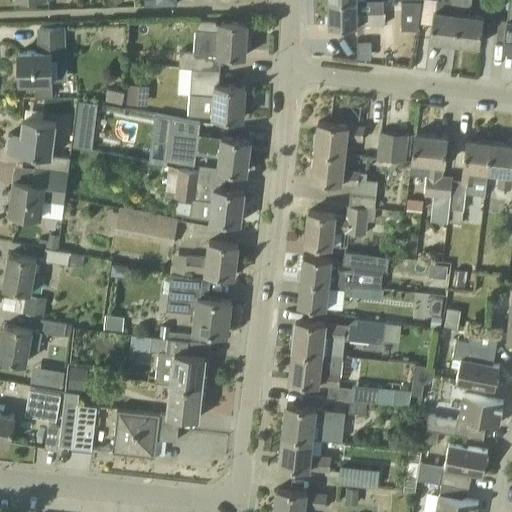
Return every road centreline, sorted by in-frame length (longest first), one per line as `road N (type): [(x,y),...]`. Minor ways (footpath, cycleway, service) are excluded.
road 1 (residential): [(235,506),(290,72)]
road 2 (residential): [(235,506),(0,480)]
road 3 (residential): [(511,100),(290,72)]
